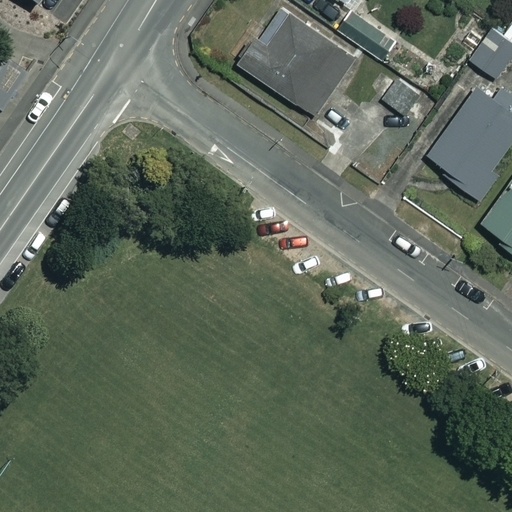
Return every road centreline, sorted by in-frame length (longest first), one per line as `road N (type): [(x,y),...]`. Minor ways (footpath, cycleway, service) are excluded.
road 1 (residential): [(112,64),(511,349)]
road 2 (tertiary): [(0,228),(112,64)]
